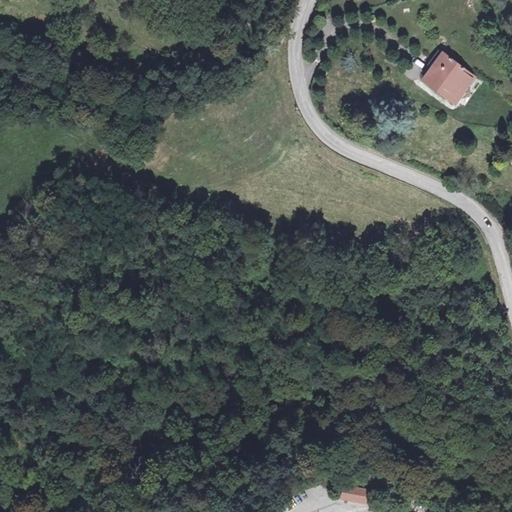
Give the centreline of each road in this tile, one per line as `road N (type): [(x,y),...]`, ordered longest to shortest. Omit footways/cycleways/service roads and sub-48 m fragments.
road 1 (secondary): [(308,0),(295,66),(313,117),(336,142),(487,222),(511,289)]
road 2 (track): [(0,236),(39,197),(244,51),(273,0)]
road 3 (track): [(288,374),(221,352),(133,350),(0,299)]
